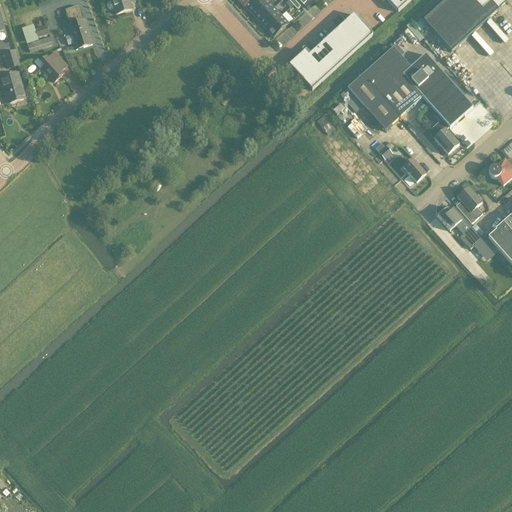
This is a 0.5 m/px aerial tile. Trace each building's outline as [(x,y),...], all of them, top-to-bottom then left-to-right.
[(115,10),(117,16),(131,11),(129,2),(133,1),(133,0),(111,0),(112,2),(109,3),(107,5),(107,7),(108,9),(109,11),(111,11),(115,10)] [(252,0),(244,8),(251,15),(267,1),(265,0),(252,0)] [(413,0),(412,0),(385,0),(398,14),(413,0)] [(502,0),(448,0),(423,23),(451,54),(506,4),(502,0)] [(267,1),(251,15),(259,23),(274,9),(267,1)] [(274,9),(259,23),(266,31),(281,17),(274,9)] [(76,24),(68,26),(71,37),(66,39),(68,46),(74,45),(76,51),(93,46),(85,21),(83,22),(80,14),(73,16),(76,24)] [(354,16),(339,30),(358,50),(372,37),(354,16)] [(281,17),(266,31),(274,39),(289,25),(281,17)] [(502,47),(507,42),(488,22),(483,27),(502,47)] [(47,27),(35,31),(38,40),(49,36),(47,27)] [(358,50),(339,30),(324,43),(343,64),(358,50)] [(50,39),(27,46),(30,54),(52,46),(50,39)] [(327,78),(343,64),(324,43),(309,57),(327,78)] [(392,50),(359,80),(377,99),(402,77),(422,99),(449,130),(472,109),(425,56),(410,70),(401,60),(404,57),(395,48),(392,50)] [(9,70),(19,67),(15,53),(5,56),(9,70)] [(327,78),(309,57),(305,53),(289,67),(312,92),(327,78)] [(48,57),(41,64),(44,67),(41,70),(53,83),(63,74),(60,71),(66,66),(55,54),(49,59),(48,57)] [(511,60),(502,73),(511,80),(511,60)] [(18,76),(0,80),(0,89),(0,90),(3,89),(8,105),(25,100),(18,76)] [(402,77),(377,99),(397,122),(422,99),(402,77)] [(350,88),(347,91),(384,133),(397,122),(377,99),(359,80),(350,88)] [(336,116),(344,110),(340,105),(333,112),(336,116)] [(316,124),(328,137),(338,128),(326,116),(316,124)] [(345,127),(355,139),(363,132),(352,120),(345,127)] [(441,121),(429,132),(436,139),(433,141),(447,157),(458,147),(445,132),(448,129),(441,121)] [(383,160),(390,153),(386,148),(378,155),(383,160)] [(416,185),(425,176),(412,161),(403,170),(416,185)] [(504,162),(497,169),(496,168),(494,168),(493,168),(492,169),(491,169),(490,170),(489,170),(489,171),(488,172),(488,173),(488,175),(488,176),(489,177),(489,178),(490,179),(491,179),(492,180),(493,180),(494,180),(495,180),(496,180),(502,188),(511,179),(511,165),(510,163),(507,166),(504,162)] [(456,208),(471,226),(482,216),(476,209),(481,204),(468,189),(457,199),(462,205),(462,207),(458,210),(456,208)] [(446,209),(436,218),(450,233),(455,228),(463,236),(459,239),(470,251),(482,240),(475,234),(471,229),(453,208),(449,212),(446,209)] [(511,217),(511,218),(510,218),(502,224),(511,235),(511,217)] [(511,266),(511,235),(502,224),(495,231),(495,232),(487,239),(511,266)]
